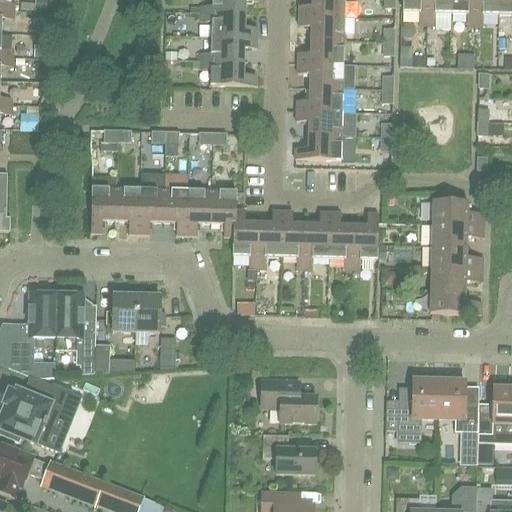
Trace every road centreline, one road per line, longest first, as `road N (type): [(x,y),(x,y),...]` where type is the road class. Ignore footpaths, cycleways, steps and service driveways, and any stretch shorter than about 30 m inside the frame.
road 1 (residential): [(353,339),(239,337),(214,320),(195,277),(173,265),(21,263),(0,286)]
road 2 (residential): [(511,195),(461,195),(458,183),(385,179),(372,198),(275,196),(277,125)]
road 3 (residential): [(353,511),(353,339)]
road 4 (residential): [(511,341),(353,339)]
road 5 (residential): [(277,125),(280,0)]
